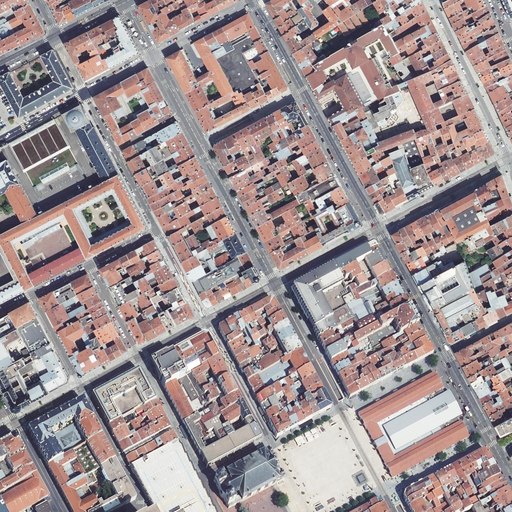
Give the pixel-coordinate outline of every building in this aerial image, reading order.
[(0,0),(0,14),(13,8),(10,1),(8,0),(0,0)] [(27,0),(11,0),(10,1),(13,8),(15,12),(25,7),(30,4),(29,2),(27,0)] [(65,23),(67,22),(58,4),(65,0),(51,0),(47,2),(59,26),(65,23)] [(69,21),(76,17),(68,3),(66,0),(65,0),(58,4),(67,22),(69,21)] [(94,8),(90,0),(74,0),(68,3),(76,17),(78,16),(94,8)] [(90,0),(94,8),(109,0),(90,0)] [(151,0),(150,0),(139,6),(140,8),(142,12),(144,16),(147,22),(149,26),(161,19),(158,12),(156,8),(151,0)] [(151,0),(156,8),(162,5),(164,9),(169,6),(165,0),(151,0)] [(180,0),(172,4),(175,10),(181,7),(183,11),(188,8),(184,0),(180,0)] [(184,0),(188,8),(196,23),(201,20),(217,11),(220,10),(225,8),(238,1),(237,0),(215,0),(206,5),(203,0),(184,0)] [(297,10),(290,0),(274,0),(271,2),(281,16),(285,22),(291,18),(294,16),(298,14),(297,11),(297,10)] [(337,22),(340,20),(331,9),(329,7),(327,8),(324,11),(323,11),(331,21),(330,23),(320,28),(318,25),(319,23),(319,22),(314,15),(318,13),(308,0),(290,0),(297,10),(300,9),(306,19),(311,27),(312,28),(315,32),(318,38),(338,26),(339,25),(337,22)] [(324,0),(329,7),(331,9),(336,6),(341,2),(344,0),(343,0),(324,0)] [(340,12),(336,6),(331,9),(340,20),(342,23),(355,15),(344,0),(341,2),(346,8),(340,12)] [(343,0),(344,0),(355,15),(361,10),(356,3),(352,6),(348,1),(348,0),(343,0)] [(360,0),(356,3),(361,10),(368,6),(364,0),(360,0)] [(377,0),(373,3),(380,13),(385,10),(391,6),(389,3),(393,0),(377,0)] [(393,0),(389,3),(391,6),(385,10),(388,15),(388,17),(376,24),(378,27),(383,24),(384,26),(389,22),(392,21),(389,16),(403,6),(404,7),(416,0),(393,0)] [(421,0),(416,0),(404,7),(403,6),(389,16),(392,21),(395,19),(422,2),(421,0)] [(449,0),(443,3),(444,6),(445,9),(461,1),(462,0),(449,0)] [(462,0),(461,1),(466,10),(465,10),(467,13),(470,11),(471,14),(487,6),(485,1),(484,0),(462,0)] [(511,0),(502,0),(510,16),(510,17),(511,18),(511,0)] [(466,10),(461,1),(445,9),(447,14),(450,18),(462,12),(465,10),(466,10)] [(272,14),(275,20),(281,16),(271,2),(266,4),(267,6),(272,14)] [(319,2),(318,3),(324,11),(327,8),(323,4),(322,5),(319,2)] [(423,3),(422,2),(395,19),(397,22),(400,20),(403,25),(427,10),(425,6),(423,3)] [(33,10),(30,4),(25,7),(15,12),(18,17),(33,10)] [(177,23),(181,31),(185,29),(189,27),(194,24),(196,23),(188,8),(183,11),(184,13),(170,20),(167,14),(175,10),(172,4),(169,6),(164,9),(158,12),(161,19),(166,29),(177,23)] [(344,37),(377,16),(375,13),(368,18),(364,12),(371,7),(370,5),(368,6),(361,10),(355,15),(342,23),(339,25),(338,26),(344,37)] [(464,17),(452,23),(455,29),(456,31),(473,22),(478,19),(490,13),(489,11),(487,7),(487,6),(471,14),(470,11),(467,13),(465,10),(462,12),(464,17)] [(294,16),(299,24),(306,19),(300,9),(297,10),(297,11),(298,14),(294,16)] [(43,29),(38,21),(35,14),(33,10),(18,17),(9,22),(21,46),(42,35),(45,33),(43,29)] [(389,22),(397,34),(418,21),(420,25),(420,26),(422,25),(423,27),(397,41),(395,42),(397,46),(396,47),(400,52),(405,49),(438,32),(436,28),(431,19),(428,14),(427,11),(427,10),(403,25),(400,27),(397,22),(395,19),(392,21),(389,22)] [(462,12),(450,18),(451,21),(452,22),(452,23),(464,17),(462,12)] [(490,13),(478,19),(479,21),(476,22),(478,25),(492,17),(491,16),(490,13)] [(243,17),(241,18),(248,30),(255,26),(248,14),(243,17)] [(120,15),(114,19),(119,29),(116,31),(119,36),(116,38),(109,42),(107,43),(101,46),(96,48),(97,49),(102,60),(103,60),(106,59),(111,68),(121,63),(140,53),(133,40),(126,27),(120,15)] [(296,26),(291,18),(285,22),(281,16),(275,20),(277,24),(280,28),(282,32),(284,36),(291,31),(290,30),(296,26)] [(299,24),(294,16),(291,18),(296,26),(299,24)] [(475,26),(459,36),(460,38),(461,40),(493,21),(493,20),(492,17),(478,25),(475,26)] [(232,22),(232,23),(239,36),(248,31),(248,30),(241,18),(235,21),(232,22)] [(320,28),(330,23),(326,18),(319,22),(319,23),(318,25),(320,28)] [(104,24),(101,25),(109,42),(116,38),(114,35),(115,35),(115,34),(114,32),(116,31),(119,29),(114,19),(107,22),(104,24)] [(155,36),(158,43),(170,37),(166,29),(161,19),(149,26),(153,33),(155,36)] [(306,19),(299,24),(296,26),(290,30),(291,31),(284,36),(285,38),(286,39),(286,41),(294,36),(295,38),(298,36),(299,34),(311,27),(306,19)] [(493,21),(461,40),(462,42),(463,44),(488,29),(489,31),(496,27),(495,26),(493,21)] [(0,46),(4,54),(20,46),(21,46),(9,22),(8,23),(0,26),(0,46)] [(473,22),(456,31),(457,33),(459,36),(475,26),(473,22)] [(166,29),(170,37),(174,35),(175,34),(180,32),(181,31),(177,23),(166,29)] [(224,27),(223,28),(229,40),(230,41),(239,36),(232,23),(224,27)] [(317,70),(306,77),(310,83),(311,85),(313,90),(318,100),(334,91),(344,108),(327,117),(329,120),(335,130),(339,138),(340,140),(364,126),(357,113),(356,111),(368,103),(377,97),(378,99),(380,98),(384,96),(399,90),(397,85),(401,83),(401,84),(404,83),(396,69),(392,71),(389,66),(385,61),(389,59),(398,53),(400,52),(396,47),(397,46),(395,42),(392,38),(384,26),(383,24),(378,27),(348,44),(348,45),(325,57),(313,64),(313,65),(317,70)] [(92,30),(88,32),(96,48),(101,46),(100,44),(104,42),(102,39),(104,38),(107,43),(109,42),(101,25),(98,27),(94,29),(92,30)] [(261,37),(255,26),(248,30),(248,31),(255,43),(262,39),(261,37)] [(294,36),(286,41),(288,44),(293,52),(294,54),(318,39),(318,38),(315,32),(301,41),(300,40),(303,38),(301,35),(312,28),(311,27),(299,34),(298,36),(295,38),(294,36)] [(499,33),(498,32),(496,27),(489,31),(488,29),(463,44),(464,47),(466,49),(467,51),(499,33)] [(213,33),(220,45),(229,40),(223,28),(215,32),(213,33)] [(248,51),(257,46),(255,43),(248,31),(239,36),(248,51)] [(88,32),(65,44),(76,64),(80,61),(80,60),(77,54),(89,48),(91,52),(97,49),(96,48),(88,32)] [(439,35),(438,32),(405,49),(407,54),(400,57),(398,53),(389,59),(392,64),(389,66),(392,71),(396,69),(393,65),(404,59),(409,56),(415,53),(441,39),(441,38),(439,35)] [(205,37),(204,38),(213,53),(221,48),(220,45),(213,33),(205,37)] [(485,55),(490,52),(504,45),(499,35),(499,33),(467,51),(469,56),(472,61),(485,55)] [(197,79),(189,65),(188,62),(183,54),(185,53),(183,49),(167,58),(167,59),(173,71),(176,76),(185,94),(210,81),(211,83),(214,81),(222,95),(218,97),(219,99),(233,92),(234,93),(238,91),(240,89),(239,88),(248,83),(257,78),(244,53),(239,57),(234,48),(224,54),(216,59),(213,53),(204,38),(199,41),(191,45),(197,57),(198,57),(199,58),(202,57),(210,72),(197,79)] [(262,40),(262,39),(255,43),(257,46),(262,55),(268,51),(265,45),(262,40)] [(318,39),(294,54),(295,56),(297,60),(298,62),(299,64),(308,58),(311,62),(313,64),(325,57),(323,54),(317,58),(310,47),(312,45),(317,53),(321,51),(320,50),(324,48),(318,39)] [(442,41),(441,39),(415,53),(419,60),(445,46),(443,43),(442,41)] [(229,40),(220,45),(221,48),(224,54),(234,48),(230,41),(229,40)] [(504,45),(490,52),(490,53),(492,53),(494,56),(506,49),(505,48),(504,45)] [(248,51),(244,53),(257,78),(259,83),(268,100),(287,90),(287,88),(288,86),(276,66),(275,64),(274,61),(272,57),(268,51),(262,55),(257,46),(248,51)] [(445,48),(445,46),(419,60),(415,53),(409,56),(420,76),(426,73),(423,67),(448,53),(447,50),(445,48)] [(221,48),(213,53),(216,59),(224,54),(221,48)] [(102,60),(97,49),(91,52),(91,54),(93,58),(81,64),(80,61),(76,64),(85,82),(99,74),(111,68),(106,59),(103,60),(104,62),(101,63),(100,61),(102,60)] [(506,49),(494,56),(487,59),(474,66),(476,68),(477,70),(478,71),(491,66),(490,63),(491,62),(490,60),(494,59),(496,62),(497,62),(498,63),(510,58),(508,54),(506,49)] [(72,85),(53,50),(42,56),(44,60),(56,82),(24,98),(22,94),(12,76),(10,72),(0,76),(0,85),(17,117),(18,119),(20,119),(74,89),(72,85)] [(450,56),(448,53),(423,67),(426,73),(435,68),(451,59),(450,56)] [(487,59),(485,55),(472,61),(474,64),(474,66),(487,59)] [(308,58),(299,64),(299,65),(301,68),(302,69),(311,62),(308,58)] [(491,66),(478,71),(479,73),(479,74),(481,77),(511,63),(511,62),(511,60),(510,58),(498,63),(491,66)] [(412,75),(404,59),(393,65),(396,69),(404,83),(413,79),(411,76),(412,75)] [(453,62),(451,59),(435,68),(436,69),(431,71),(432,75),(454,64),(453,62)] [(311,62),(302,69),(302,70),(304,72),(313,65),(313,64),(311,62)] [(511,63),(481,77),(482,80),(484,82),(511,69),(511,63)] [(455,66),(454,64),(432,75),(435,80),(456,69),(456,68),(455,66)] [(313,65),(304,72),(304,73),(305,74),(306,77),(317,70),(313,65)] [(138,74),(137,75),(143,87),(145,91),(150,88),(149,85),(155,81),(148,69),(147,69),(138,74)] [(457,71),(456,69),(435,80),(440,89),(461,79),(460,77),(458,73),(457,71)] [(511,69),(484,82),(485,85),(486,87),(511,75),(511,69)] [(397,85),(399,90),(400,89),(400,88),(408,84),(413,95),(418,106),(420,109),(444,99),(440,89),(435,80),(432,75),(431,71),(426,73),(420,76),(413,79),(404,83),(401,84),(401,83),(397,85)] [(137,75),(131,78),(139,92),(140,93),(145,91),(143,87),(137,75)] [(511,75),(486,87),(487,89),(489,92),(501,86),(500,83),(506,80),(507,83),(511,80),(511,75)] [(131,78),(120,83),(125,92),(127,92),(125,94),(128,98),(139,92),(131,78)] [(257,78),(248,83),(251,88),(257,85),(259,83),(257,78)] [(467,93),(467,91),(464,86),(462,81),(461,79),(440,89),(444,99),(420,109),(421,113),(429,110),(467,93)] [(511,80),(507,83),(501,86),(489,92),(491,97),(494,102),(495,104),(511,94),(511,80)] [(164,99),(155,81),(149,85),(150,88),(145,91),(140,93),(148,110),(137,116),(139,119),(131,124),(134,130),(135,131),(144,126),(146,130),(152,127),(160,123),(158,119),(165,116),(162,110),(158,104),(165,100),(164,99)] [(210,81),(185,94),(191,105),(194,110),(195,112),(219,99),(218,97),(217,97),(209,101),(202,88),(210,83),(211,83),(210,81)] [(119,93),(120,95),(125,92),(120,83),(118,85),(115,86),(119,93)] [(239,88),(240,89),(242,93),(243,95),(245,94),(244,92),(251,88),(248,83),(239,88)] [(268,100),(259,83),(257,85),(259,90),(253,93),(260,105),(263,103),(267,101),(268,100)] [(126,115),(116,98),(115,95),(119,93),(115,86),(96,96),(94,97),(104,117),(111,114),(115,121),(118,119),(121,118),(126,115)] [(399,90),(384,96),(386,101),(378,104),(380,109),(373,112),(379,125),(387,122),(385,117),(392,114),(391,110),(398,107),(396,103),(403,100),(400,92),(401,91),(400,89),(399,90)] [(225,123),(247,111),(249,110),(251,109),(243,95),(242,93),(240,95),(238,91),(234,93),(233,92),(219,99),(195,112),(200,120),(201,124),(206,132),(205,132),(206,134),(208,133),(208,132),(225,123)] [(245,95),(245,94),(243,95),(251,109),(258,106),(260,105),(253,93),(252,91),(245,95)] [(467,93),(429,110),(435,125),(438,123),(441,122),(474,108),(471,101),(467,93)] [(511,94),(495,104),(497,108),(498,112),(511,103),(511,94)] [(166,102),(165,100),(158,104),(162,110),(169,106),(168,105),(166,102)] [(295,102),(280,109),(294,133),(298,140),(305,136),(301,129),(308,125),(308,124),(308,123),(300,109),(295,102)] [(364,126),(340,140),(343,144),(344,148),(346,150),(350,158),(352,161),(353,163),(368,154),(367,152),(374,147),(374,146),(379,142),(375,133),(365,113),(371,108),(368,103),(356,111),(357,113),(364,126)] [(511,103),(498,112),(499,114),(500,116),(511,109),(511,103)] [(72,132),(75,130),(90,122),(88,119),(89,118),(84,108),(83,109),(81,107),(80,105),(76,107),(75,107),(74,108),(69,111),(69,110),(67,111),(67,112),(61,115),(69,129),(70,128),(72,132)] [(169,106),(162,110),(165,116),(172,112),(171,111),(169,108),(169,106)] [(475,110),(474,108),(441,122),(443,126),(440,127),(438,123),(435,125),(437,131),(441,129),(448,146),(454,143),(459,141),(466,138),(466,139),(476,135),(475,134),(484,129),(478,117),(475,110)] [(298,140),(294,133),(280,109),(275,112),(273,113),(290,145),(298,140)] [(511,109),(500,116),(502,119),(503,122),(511,116),(511,109)] [(428,130),(430,133),(437,131),(435,125),(429,110),(421,113),(423,116),(425,121),(428,130)] [(165,116),(158,119),(160,123),(165,120),(174,116),(173,115),(172,112),(165,116)] [(282,149),(290,145),(273,113),(271,114),(270,115),(265,118),(282,149)] [(116,123),(119,121),(118,119),(115,121),(111,114),(104,117),(110,128),(113,134),(119,131),(122,136),(125,135),(128,133),(134,130),(131,124),(120,129),(116,123)] [(511,123),(511,116),(503,122),(504,124),(505,126),(505,127),(511,123)] [(250,126),(248,127),(259,147),(262,146),(259,140),(270,134),(274,142),(268,146),(272,155),(282,149),(265,118),(264,118),(253,124),(250,126)] [(54,119),(8,144),(22,171),(69,146),(54,119)] [(37,284),(53,276),(64,270),(84,260),(87,258),(87,259),(97,254),(147,228),(94,127),(93,128),(90,122),(75,130),(103,183),(37,217),(6,161),(0,164),(0,303),(25,291),(32,287),(34,286),(37,284)] [(180,128),(177,123),(176,122),(150,136),(142,140),(147,151),(182,133),(180,129),(180,128)] [(265,158),(261,161),(265,168),(268,167),(275,163),(286,157),(294,153),(291,148),(298,144),(300,146),(295,149),(297,151),(316,140),(313,134),(312,132),(313,132),(309,126),(308,125),(301,129),(305,136),(298,140),(290,145),(282,149),(272,155),(265,158)] [(142,133),(146,130),(144,126),(135,131),(137,135),(142,133)] [(241,131),(249,146),(251,144),(256,152),(253,154),(258,162),(261,161),(265,158),(259,147),(248,127),(246,128),(241,131)] [(378,145),(374,147),(376,150),(377,152),(388,148),(415,139),(416,138),(419,137),(430,133),(428,130),(422,130),(415,132),(414,129),(412,130),(406,132),(391,137),(388,138),(379,142),(378,145)] [(447,159),(446,160),(445,158),(443,159),(444,161),(442,162),(450,178),(452,177),(459,173),(460,172),(452,156),(448,146),(441,129),(437,131),(430,133),(436,152),(437,153),(439,156),(444,153),(446,151),(450,159),(447,160),(447,159)] [(465,144),(468,151),(484,143),(489,141),(488,140),(486,135),(484,129),(475,134),(476,135),(466,139),(466,138),(459,141),(461,146),(465,144)] [(137,135),(135,131),(134,130),(128,133),(131,139),(134,137),(137,135)] [(123,143),(125,142),(124,139),(126,138),(125,135),(122,136),(119,131),(113,134),(115,137),(118,144),(119,145),(123,143)] [(236,133),(234,134),(242,149),(245,148),(249,146),(241,131),(239,132),(236,133)] [(183,135),(182,133),(147,151),(145,152),(147,156),(152,165),(151,166),(150,166),(157,178),(159,177),(164,174),(176,167),(179,166),(195,156),(190,147),(183,135)] [(416,138),(415,139),(419,152),(422,158),(424,157),(420,147),(427,145),(431,155),(437,153),(436,152),(430,133),(419,137),(420,140),(417,141),(416,138)] [(225,139),(223,140),(230,153),(236,150),(240,157),(234,160),(234,161),(237,165),(238,167),(242,164),(248,161),(242,149),(234,134),(225,139)] [(398,177),(408,200),(413,197),(426,191),(435,185),(428,172),(427,170),(422,158),(419,152),(415,139),(388,148),(391,155),(398,177)] [(137,143),(133,145),(138,156),(145,152),(147,151),(142,140),(137,143)] [(218,156),(224,167),(234,161),(234,160),(230,153),(223,140),(215,144),(214,148),(218,156)] [(297,151),(294,152),(297,157),(304,153),(305,155),(320,146),(319,145),(318,142),(316,140),(297,151)] [(459,141),(454,143),(467,169),(468,168),(475,164),(469,153),(468,151),(465,144),(461,146),(459,141)] [(485,145),(490,156),(494,154),(492,147),(489,141),(484,143),(485,145)] [(467,169),(454,143),(448,146),(452,156),(460,172),(464,170),(467,169)] [(127,148),(122,151),(125,156),(128,162),(138,156),(133,145),(127,148)] [(485,145),(480,147),(485,159),(488,157),(490,156),(485,145)] [(313,170),(328,161),(326,158),(323,153),(321,149),(320,146),(305,155),(292,161),(295,166),(294,167),(295,170),(297,169),(301,177),(307,173),(313,170)] [(480,147),(475,150),(480,161),(483,160),(485,159),(480,147)] [(245,148),(242,149),(248,161),(251,166),(258,162),(253,154),(252,152),(248,153),(245,148)] [(368,154),(353,163),(355,167),(357,170),(359,174),(360,175),(382,160),(391,155),(388,148),(377,152),(376,150),(368,154)] [(475,150),(469,153),(475,164),(478,163),(480,161),(475,150)] [(138,156),(128,162),(128,163),(130,165),(135,175),(150,166),(151,166),(150,164),(145,167),(142,159),(147,156),(145,152),(138,156)] [(437,166),(445,180),(450,178),(442,162),(439,156),(437,153),(431,155),(437,166)] [(391,155),(382,160),(389,175),(386,177),(390,182),(398,177),(391,155)] [(196,159),(195,156),(179,166),(184,175),(175,180),(171,174),(177,171),(177,169),(176,167),(164,174),(170,186),(181,180),(202,169),(196,159)] [(286,157),(275,163),(279,169),(285,165),(287,164),(285,159),(287,158),(286,157)] [(382,160),(360,175),(363,182),(366,187),(366,188),(386,177),(389,175),(382,160)] [(224,167),(226,170),(227,173),(228,174),(235,171),(233,167),(237,165),(234,161),(224,167)] [(240,172),(230,178),(231,179),(233,184),(234,185),(263,169),(265,168),(261,161),(258,162),(251,166),(245,170),(240,172)] [(248,161),(242,164),(245,170),(251,166),(248,161)] [(329,163),(328,161),(313,170),(320,182),(335,174),(331,167),(329,163)] [(66,162),(40,177),(42,182),(43,182),(69,168),(66,162)] [(78,163),(75,164),(78,169),(81,175),(84,174),(78,163)] [(269,172),(270,174),(279,169),(275,163),(268,167),(270,170),(269,171),(269,172)] [(75,164),(69,168),(72,172),(75,171),(78,169),(75,164)] [(294,180),(285,165),(279,169),(281,174),(287,184),(294,180)] [(150,166),(135,175),(136,177),(137,179),(141,187),(153,180),(157,178),(150,166)] [(428,172),(435,185),(437,185),(440,183),(445,180),(437,166),(427,170),(428,172)] [(235,171),(228,174),(229,177),(230,178),(240,172),(239,168),(235,171)] [(203,171),(202,169),(181,180),(184,186),(205,175),(204,174),(203,171)] [(263,169),(234,185),(236,188),(237,190),(238,191),(255,182),(260,179),(267,175),(263,169)] [(281,174),(279,169),(270,174),(267,175),(260,179),(260,181),(263,179),(265,181),(258,185),(258,184),(256,183),(255,182),(238,191),(239,193),(240,195),(240,196),(263,184),(277,176),(281,174)] [(287,184),(280,188),(285,196),(287,200),(288,199),(296,196),(310,188),(305,178),(309,176),(307,173),(301,177),(294,180),(287,184)] [(156,185),(153,180),(141,187),(146,197),(147,199),(170,186),(164,174),(159,177),(164,186),(161,188),(158,184),(156,185)] [(263,184),(240,196),(241,197),(243,201),(243,202),(255,196),(259,193),(262,191),(265,196),(280,188),(287,184),(281,174),(277,176),(280,182),(263,191),(262,189),(257,191),(256,190),(264,186),(263,184)] [(338,179),(335,174),(320,182),(310,188),(296,196),(300,204),(307,200),(310,198),(312,202),(341,186),(341,185),(338,179)] [(205,175),(184,186),(186,190),(191,187),(192,190),(208,181),(206,176),(205,175)] [(503,180),(502,175),(486,184),(495,201),(498,200),(498,199),(500,197),(498,192),(498,189),(505,185),(503,180)] [(390,182),(386,177),(366,188),(368,191),(369,194),(385,185),(390,182)] [(398,177),(390,182),(401,204),(405,202),(408,200),(398,177)] [(170,186),(147,199),(148,200),(150,203),(151,205),(171,194),(169,191),(174,188),(175,191),(180,189),(184,186),(181,180),(170,186)] [(209,183),(208,181),(192,190),(194,193),(186,198),(184,195),(183,195),(175,200),(176,202),(174,204),(176,207),(186,201),(212,187),(209,183)] [(42,182),(36,185),(39,190),(41,189),(45,187),(43,182),(42,182)] [(388,190),(396,207),(397,206),(401,204),(390,182),(385,185),(388,190)] [(476,189),(474,190),(483,208),(495,201),(486,184),(476,189)] [(36,185),(34,187),(39,198),(42,196),(39,190),(36,185)] [(385,185),(369,194),(371,197),(372,199),(382,194),(388,190),(385,185)] [(508,193),(505,185),(498,189),(498,192),(500,197),(498,199),(498,200),(495,201),(501,213),(504,212),(511,206),(511,205),(511,204),(508,193)] [(341,186),(312,202),(315,207),(318,205),(320,208),(322,210),(347,197),(343,190),(342,187),(341,186)] [(212,187),(186,201),(188,204),(189,203),(190,204),(195,201),(196,199),(197,199),(201,206),(217,197),(216,195),(212,187)] [(251,216),(268,206),(285,196),(280,188),(265,196),(246,207),(247,209),(250,214),(251,216)] [(171,194),(151,205),(151,206),(153,209),(154,211),(170,202),(175,200),(183,195),(180,189),(175,191),(171,194)] [(384,199),(380,201),(386,212),(391,209),(396,207),(388,190),(382,194),(384,199)] [(451,203),(441,208),(457,242),(456,242),(460,249),(463,239),(467,237),(468,240),(471,249),(484,242),(488,248),(486,249),(487,250),(495,245),(492,237),(511,225),(511,214),(491,226),(483,208),(474,190),(451,203)] [(255,196),(243,202),(245,206),(246,207),(265,196),(262,191),(259,193),(261,196),(259,197),(257,196),(256,197),(255,196)] [(382,194),(372,199),(375,204),(380,201),(384,199),(382,194)] [(268,206),(251,216),(252,218),(254,222),(255,223),(257,227),(294,207),(300,204),(296,196),(288,199),(290,203),(270,213),(267,214),(265,210),(269,208),(268,206)] [(218,198),(217,197),(201,206),(191,211),(177,219),(182,228),(184,227),(187,226),(190,224),(187,218),(202,210),(206,216),(222,207),(220,202),(218,198)] [(348,198),(347,197),(322,210),(320,208),(317,210),(318,212),(313,215),(315,218),(317,223),(319,227),(315,229),(324,246),(326,245),(338,239),(350,232),(338,209),(350,203),(348,198)] [(310,198),(307,200),(311,208),(299,215),(294,207),(257,227),(258,229),(262,237),(264,241),(265,241),(285,230),(290,227),(302,221),(306,219),(313,215),(318,212),(317,210),(315,207),(312,202),(310,198)] [(177,219),(191,211),(188,204),(186,201),(176,207),(157,217),(160,222),(162,225),(162,227),(177,219)] [(380,201),(375,204),(380,214),(381,214),(382,214),(386,212),(380,201)] [(501,213),(495,201),(483,208),(491,226),(511,214),(511,206),(504,212),(501,213)] [(170,202),(154,211),(154,212),(155,213),(157,217),(176,207),(174,204),(172,205),(170,202)] [(350,203),(338,209),(350,232),(352,230),(360,226),(361,223),(350,204),(350,203)] [(187,226),(184,227),(189,237),(195,234),(206,228),(227,216),(223,208),(222,207),(206,216),(190,224),(193,230),(190,232),(187,226)] [(437,210),(434,211),(450,242),(451,243),(452,245),(456,242),(457,242),(441,208),(437,210)] [(431,213),(427,215),(444,245),(446,248),(448,247),(446,244),(450,242),(434,211),(431,213)] [(422,218),(416,221),(434,254),(435,255),(437,253),(435,250),(439,248),(444,245),(427,215),(422,218)] [(232,226),(227,216),(206,228),(213,241),(209,243),(208,241),(201,244),(204,250),(207,249),(236,233),(232,226)] [(177,219),(162,227),(163,228),(167,236),(168,236),(182,228),(177,219)] [(319,227),(317,223),(309,228),(310,230),(307,231),(302,221),(290,227),(295,236),(292,238),(291,236),(285,239),(286,240),(285,240),(285,242),(284,243),(280,236),(287,233),(285,230),(265,241),(265,242),(266,243),(268,248),(271,253),(300,237),(315,229),(319,227)] [(415,222),(410,224),(420,243),(429,258),(431,256),(429,253),(431,252),(433,255),(434,254),(416,221),(415,222)] [(408,226),(404,228),(414,246),(420,243),(410,224),(408,226)] [(511,225),(492,237),(495,245),(500,242),(497,237),(505,233),(508,238),(511,235),(511,225)] [(182,228),(168,236),(168,238),(172,244),(173,246),(189,237),(184,227),(182,228)] [(401,229),(398,231),(404,240),(412,255),(415,260),(421,257),(414,246),(404,228),(401,229)] [(317,250),(324,246),(315,229),(300,237),(309,254),(311,253),(317,250)] [(398,231),(392,234),(392,236),(393,237),(396,243),(397,244),(404,240),(398,231)] [(237,235),(236,233),(207,249),(217,268),(246,252),(245,250),(241,242),(237,235)] [(201,244),(195,234),(189,237),(173,246),(173,247),(177,254),(181,262),(204,250),(201,244)] [(511,240),(511,235),(508,238),(505,239),(503,240),(500,242),(495,245),(487,250),(487,251),(489,254),(503,246),(501,244),(504,242),(505,243),(506,243),(507,243),(511,240)] [(300,237),(271,253),(272,255),(278,267),(279,268),(280,269),(281,269),(282,268),(283,268),(301,259),(305,256),(309,254),(300,237)] [(140,247),(136,249),(142,259),(159,249),(159,248),(155,241),(154,240),(140,247)] [(404,240),(397,244),(401,252),(401,253),(407,250),(410,256),(412,255),(404,240)] [(437,253),(435,255),(436,257),(447,251),(453,261),(444,266),(441,260),(438,261),(444,273),(465,261),(460,249),(456,242),(452,245),(450,246),(448,247),(446,248),(444,245),(439,248),(441,251),(437,253)] [(511,242),(490,256),(492,259),(493,261),(499,257),(511,249),(511,242)] [(415,260),(407,264),(411,271),(431,261),(436,258),(436,257),(435,255),(434,254),(433,255),(431,256),(429,258),(420,243),(414,246),(421,257),(415,260)] [(371,245),(363,249),(367,256),(371,254),(370,252),(376,249),(375,246),(373,246),(371,245)] [(108,264),(99,268),(103,275),(110,288),(131,276),(127,270),(126,267),(136,262),(142,259),(136,249),(123,256),(121,257),(116,259),(108,264)] [(142,259),(136,262),(137,264),(127,270),(131,276),(135,274),(143,270),(146,268),(142,260),(147,258),(151,264),(148,266),(148,267),(164,258),(163,256),(160,251),(159,249),(142,259)] [(204,250),(181,262),(185,268),(188,274),(192,281),(217,268),(207,249),(204,250)] [(338,263),(332,267),(343,288),(349,285),(370,273),(364,261),(369,259),(367,256),(363,249),(360,251),(355,254),(341,261),(338,263)] [(376,249),(370,252),(371,254),(367,256),(369,259),(378,253),(377,250),(376,249)] [(511,249),(499,257),(493,261),(492,259),(486,264),(491,271),(511,257),(511,249)] [(407,250),(401,253),(402,254),(405,259),(410,256),(407,250)] [(240,273),(254,266),(251,260),(246,252),(217,268),(192,281),(193,283),(197,292),(199,295),(206,291),(212,288),(217,285),(224,282),(232,277),(236,275),(240,273)] [(381,259),(378,253),(369,259),(364,261),(370,273),(385,265),(381,259)] [(410,256),(405,259),(406,262),(407,264),(415,260),(412,255),(410,256)] [(511,257),(491,271),(481,278),(483,284),(496,276),(500,274),(503,272),(511,266),(511,257)] [(143,270),(135,274),(138,280),(167,265),(167,263),(165,259),(164,258),(148,267),(151,272),(146,275),(143,270)] [(431,261),(411,271),(412,273),(413,275),(433,264),(431,261)] [(417,283),(419,286),(444,273),(438,261),(433,264),(413,275),(417,283)] [(444,273),(419,286),(420,287),(432,309),(474,287),(476,293),(485,289),(483,284),(481,278),(491,271),(486,264),(472,271),(469,273),(465,261),(444,273)] [(138,280),(134,282),(140,295),(148,291),(174,277),(171,271),(168,266),(167,265),(138,280)] [(386,267),(385,265),(370,273),(349,285),(351,288),(354,286),(357,291),(367,285),(367,287),(390,275),(386,267)] [(254,266),(240,273),(243,280),(250,276),(254,284),(259,281),(260,280),(260,279),(260,278),(260,277),(255,268),(254,266)] [(511,266),(503,272),(503,273),(505,272),(507,274),(508,275),(511,272),(511,266)] [(297,285),(291,288),(291,291),(292,293),(297,302),(309,325),(311,329),(312,331),(348,312),(346,308),(355,305),(347,290),(351,288),(349,285),(343,288),(332,267),(330,268),(302,283),(297,285)] [(511,277),(509,279),(505,275),(503,273),(503,272),(500,274),(501,276),(502,275),(503,279),(506,286),(497,289),(493,280),(496,278),(497,278),(496,276),(483,284),(485,289),(486,292),(494,288),(498,297),(511,290),(511,281),(511,280),(511,277)] [(240,273),(236,275),(243,290),(246,288),(247,287),(243,280),(240,273)] [(87,274),(71,283),(78,295),(93,286),(93,284),(91,282),(87,274)] [(236,275),(232,277),(239,292),(241,291),(243,290),(236,275)] [(392,280),(390,275),(367,287),(367,285),(357,291),(354,286),(351,288),(347,290),(355,305),(362,302),(373,296),(380,293),(395,285),(392,280)] [(131,276),(110,288),(111,291),(112,292),(112,291),(113,293),(116,299),(118,302),(117,302),(119,306),(140,295),(134,282),(131,276)] [(250,276),(243,280),(247,287),(254,284),(250,276)] [(175,279),(174,277),(148,291),(151,298),(159,294),(161,296),(163,295),(179,286),(178,285),(175,279)] [(232,277),(224,282),(232,296),(239,292),(232,277)] [(224,282),(217,285),(225,299),(229,298),(232,296),(224,282)] [(71,283),(55,291),(61,304),(68,300),(65,296),(69,294),(71,298),(76,296),(78,295),(71,283)] [(217,285),(212,288),(220,302),(223,301),(225,299),(217,285)] [(396,287),(395,285),(380,293),(381,297),(376,300),(373,296),(362,302),(355,305),(346,308),(348,312),(352,320),(359,335),(383,322),(379,313),(403,300),(396,287)] [(78,295),(76,296),(78,301),(81,300),(82,302),(97,293),(93,286),(78,295)] [(180,288),(179,286),(163,295),(167,303),(170,301),(171,304),(173,303),(174,306),(183,322),(186,320),(189,319),(182,305),(188,302),(186,299),(184,295),(180,288)] [(474,287),(432,309),(435,316),(441,326),(482,304),(476,293),(474,287)] [(212,288),(206,291),(209,297),(214,305),(214,306),(215,305),(220,302),(212,288)] [(511,290),(498,297),(494,288),(486,292),(489,300),(492,307),(495,306),(500,317),(505,315),(506,314),(511,311),(511,290)] [(489,323),(493,321),(485,302),(489,300),(486,292),(485,289),(476,293),(482,304),(486,314),(483,315),(487,324),(489,323)] [(54,290),(39,299),(43,305),(46,312),(61,304),(55,291),(54,290)] [(140,295),(119,306),(121,309),(128,322),(135,318),(139,316),(138,316),(131,303),(132,302),(133,303),(134,303),(138,301),(143,311),(155,305),(151,298),(148,291),(140,295)] [(206,291),(199,295),(202,301),(209,297),(206,291)] [(97,293),(82,302),(83,304),(86,302),(89,308),(102,301),(97,293)] [(159,294),(151,298),(155,305),(168,330),(169,329),(175,326),(177,325),(168,309),(174,306),(173,303),(171,304),(170,301),(167,303),(163,295),(161,296),(159,294)] [(61,304),(46,312),(49,317),(50,319),(66,310),(65,308),(74,303),(75,304),(78,301),(76,296),(71,298),(68,300),(61,304)] [(209,297),(202,301),(206,307),(207,308),(209,308),(214,305),(209,297)] [(262,304),(249,311),(253,317),(275,305),(272,301),(270,300),(262,304)] [(405,304),(403,300),(379,313),(383,322),(408,309),(407,307),(405,304)] [(498,318),(500,317),(495,306),(492,307),(489,300),(485,302),(493,321),(498,318)] [(77,315),(79,320),(85,317),(84,315),(90,311),(91,314),(104,306),(102,301),(89,308),(86,310),(77,315)] [(0,339),(18,329),(17,327),(37,316),(30,304),(29,302),(10,313),(15,324),(0,332),(0,339)] [(195,316),(188,302),(182,305),(189,319),(192,317),(195,316)] [(482,304),(441,326),(446,336),(465,325),(467,329),(463,331),(465,336),(476,330),(471,322),(475,320),(480,328),(487,324),(483,315),(486,314),(482,304)] [(66,310),(50,319),(52,323),(54,327),(62,323),(77,315),(86,310),(83,305),(78,308),(68,313),(66,310)] [(155,305),(143,311),(144,313),(145,313),(157,336),(163,332),(168,330),(155,305)] [(278,310),(275,305),(253,317),(255,322),(278,310)] [(108,313),(104,306),(91,314),(85,317),(79,320),(83,327),(108,313)] [(183,322),(174,306),(168,309),(177,325),(178,325),(183,322)] [(351,352),(355,359),(365,354),(371,350),(391,340),(417,326),(409,311),(408,309),(383,322),(359,335),(352,338),(357,349),(351,352)] [(278,311),(278,310),(255,322),(259,328),(281,316),(278,311)] [(246,312),(243,314),(259,345),(262,344),(266,341),(259,328),(255,322),(253,317),(249,311),(246,312)] [(352,320),(348,312),(312,331),(317,338),(317,339),(329,333),(330,334),(336,331),(335,330),(352,320)] [(0,332),(15,324),(10,313),(0,318),(0,332)] [(108,313),(83,327),(87,335),(112,322),(108,313)] [(145,313),(144,313),(142,314),(138,316),(139,316),(135,318),(147,341),(149,340),(153,338),(157,336),(145,313)] [(238,317),(237,317),(252,345),(254,350),(257,349),(262,358),(268,355),(264,348),(260,350),(257,346),(259,345),(243,314),(241,315),(238,317)] [(65,328),(57,332),(65,346),(72,360),(73,362),(79,358),(87,373),(90,372),(102,365),(94,350),(102,345),(108,342),(120,336),(118,334),(118,333),(112,322),(87,335),(83,327),(79,320),(77,315),(62,323),(65,328)] [(37,316),(17,327),(18,329),(22,335),(23,338),(33,356),(35,360),(55,349),(37,316)] [(281,316),(259,328),(266,341),(262,344),(264,348),(268,355),(276,350),(268,335),(271,334),(271,332),(285,324),(284,322),(281,316)] [(234,319),(232,320),(235,327),(234,328),(240,339),(243,344),(244,343),(247,348),(252,345),(237,317),(234,319)] [(139,345),(141,345),(144,343),(147,341),(135,318),(128,322),(130,327),(139,345)] [(219,327),(218,328),(218,329),(224,340),(225,342),(231,339),(231,337),(235,335),(238,341),(240,339),(234,328),(235,327),(232,320),(230,321),(226,323),(219,327)] [(339,337),(321,346),(324,352),(325,353),(352,338),(359,335),(352,320),(335,330),(336,331),(339,337)] [(475,320),(471,322),(476,330),(478,329),(480,328),(475,320)] [(62,323),(54,327),(55,328),(57,332),(65,328),(62,323)] [(255,368),(258,375),(264,372),(275,366),(278,364),(300,351),(298,349),(295,342),(285,324),(271,332),(271,334),(268,335),(276,350),(268,355),(262,358),(263,359),(255,368)] [(465,325),(446,336),(449,341),(451,342),(453,343),(465,336),(463,331),(467,329),(465,325)] [(420,332),(417,326),(391,340),(395,347),(396,347),(397,349),(395,350),(398,354),(404,351),(424,340),(424,338),(420,332)] [(501,329),(498,331),(501,337),(504,342),(505,344),(507,348),(511,345),(511,340),(505,327),(501,329)] [(0,370),(14,363),(6,348),(9,342),(22,335),(18,329),(0,339),(0,370)] [(329,333),(317,339),(320,345),(321,346),(339,337),(336,331),(330,334),(329,333)] [(491,334),(489,335),(492,341),(491,342),(494,348),(498,346),(499,348),(501,347),(500,345),(504,342),(501,337),(497,339),(494,333),(491,334)] [(231,339),(225,342),(226,344),(227,347),(238,341),(235,335),(231,337),(231,339)] [(120,336),(108,342),(117,358),(118,357),(121,355),(127,352),(127,350),(120,336)] [(172,352),(170,353),(183,378),(191,373),(201,368),(200,366),(210,361),(205,350),(211,346),(206,337),(204,336),(203,336),(187,344),(181,347),(172,352)] [(12,356),(16,362),(25,357),(27,360),(33,356),(23,338),(17,341),(22,350),(12,356)] [(327,358),(330,363),(346,355),(351,352),(357,349),(352,338),(325,353),(325,354),(327,358)] [(238,341),(227,347),(229,349),(230,351),(243,344),(240,339),(238,341)] [(395,347),(391,340),(371,350),(376,361),(382,358),(384,362),(385,361),(392,357),(398,354),(395,350),(397,349),(396,347),(395,347)] [(412,356),(416,363),(429,355),(431,353),(431,351),(424,340),(404,351),(408,358),(412,356)] [(476,342),(457,352),(457,354),(456,355),(462,365),(463,367),(477,359),(476,357),(478,356),(478,357),(479,356),(490,350),(494,348),(491,342),(488,344),(483,346),(480,340),(476,342)] [(108,342),(102,345),(111,361),(113,359),(117,358),(108,342)] [(243,344),(230,351),(230,352),(232,356),(247,348),(244,343),(243,344)] [(102,345),(94,350),(102,365),(104,365),(107,363),(111,361),(102,345)] [(247,348),(232,356),(233,358),(235,362),(238,368),(245,364),(249,371),(255,368),(263,359),(262,358),(257,349),(254,350),(252,345),(247,348)] [(211,346),(205,350),(210,361),(217,357),(211,346)] [(498,346),(494,348),(490,350),(493,356),(496,362),(509,354),(508,352),(506,349),(504,349),(501,351),(500,349),(499,348),(498,346)] [(36,362),(34,363),(50,392),(68,383),(69,380),(70,377),(55,349),(35,360),(36,362)] [(371,350),(365,354),(368,361),(364,363),(367,370),(355,377),(357,379),(358,381),(360,380),(361,383),(363,382),(367,389),(368,388),(371,387),(378,383),(380,382),(376,375),(380,373),(376,366),(378,365),(376,361),(371,350)] [(477,359),(463,367),(466,373),(469,378),(472,385),(474,388),(498,374),(492,364),(493,363),(490,357),(493,356),(490,350),(479,356),(480,357),(477,359)] [(300,351),(278,364),(279,366),(281,365),(282,367),(288,363),(292,370),(280,377),(276,379),(279,385),(283,383),(309,368),(307,366),(301,354),(300,351)] [(404,351),(398,354),(400,359),(398,360),(403,369),(404,368),(409,366),(413,364),(416,363),(412,356),(408,358),(404,351)] [(346,355),(347,358),(349,362),(355,359),(351,352),(346,355)] [(152,363),(151,364),(164,388),(183,378),(170,353),(168,354),(152,363)] [(498,374),(502,381),(507,379),(509,379),(511,383),(511,385),(511,384),(511,353),(509,354),(496,362),(493,356),(490,357),(493,363),(492,364),(498,374)] [(368,361),(365,354),(355,359),(349,362),(345,364),(334,370),(335,373),(337,376),(337,377),(364,363),(368,361)] [(346,355),(330,363),(331,364),(333,369),(334,370),(345,364),(343,360),(347,358),(346,355)] [(20,370),(36,400),(43,397),(50,392),(34,363),(36,362),(35,360),(33,356),(27,360),(25,361),(27,366),(20,370)] [(14,363),(0,370),(0,380),(15,408),(17,408),(19,409),(34,401),(36,400),(20,370),(27,366),(25,361),(27,360),(25,357),(16,362),(14,363)] [(218,358),(217,357),(210,361),(200,366),(201,368),(191,373),(201,391),(207,388),(228,377),(224,369),(219,361),(218,358)] [(403,369),(398,360),(398,358),(393,361),(392,357),(385,361),(389,368),(389,369),(392,376),(398,372),(403,369)] [(79,358),(73,362),(74,363),(80,375),(82,376),(87,373),(79,358)] [(389,368),(385,361),(384,362),(382,358),(376,361),(378,365),(376,366),(380,373),(376,375),(380,382),(381,381),(390,377),(392,376),(389,369),(389,368)] [(364,363),(337,377),(338,379),(340,381),(341,384),(355,377),(367,370),(364,363)] [(245,364),(238,368),(240,371),(242,375),(249,371),(245,364)] [(275,366),(264,372),(270,381),(274,388),(276,387),(279,385),(276,379),(280,377),(275,366)] [(249,371),(242,375),(246,381),(246,382),(256,377),(258,375),(255,368),(249,371)] [(287,391),(313,377),(311,373),(309,369),(309,368),(283,383),(287,391)] [(136,372),(120,380),(110,386),(95,394),(92,395),(106,422),(108,426),(124,418),(135,413),(155,402),(139,370),(136,372)] [(183,378),(164,388),(183,425),(193,419),(190,414),(196,411),(195,409),(203,404),(204,407),(205,406),(208,405),(201,391),(191,373),(183,378)] [(434,374),(358,415),(366,430),(366,429),(374,443),(373,444),(376,449),(377,449),(384,463),(392,478),(432,456),(468,437),(460,422),(459,423),(457,418),(460,416),(455,408),(452,409),(449,403),(452,401),(447,392),(447,393),(444,394),(441,390),(442,389),(438,382),(434,374)] [(498,374),(474,388),(475,390),(480,399),(481,401),(483,404),(499,395),(499,393),(506,388),(505,386),(502,381),(498,374)] [(207,388),(201,391),(208,405),(218,399),(220,403),(236,394),(237,393),(235,390),(233,387),(230,381),(228,378),(228,377),(207,388)] [(256,377),(246,382),(247,384),(250,389),(251,391),(255,399),(269,391),(274,388),(270,381),(261,386),(256,377)] [(313,377),(287,391),(291,400),(293,399),(300,396),(304,393),(319,386),(318,385),(316,382),(313,377)] [(357,379),(355,377),(341,384),(342,386),(345,392),(354,387),(358,385),(357,382),(356,383),(354,380),(357,379)] [(358,385),(354,387),(358,394),(362,391),(367,389),(363,382),(361,383),(360,380),(358,381),(357,382),(358,385)] [(293,399),(291,400),(287,391),(283,383),(279,385),(276,387),(285,404),(286,407),(293,403),(295,407),(292,408),(288,410),(296,427),(298,426),(304,423),(311,419),(303,404),(304,403),(302,400),(295,403),(293,399)] [(300,396),(293,399),(295,403),(302,400),(307,397),(309,401),(310,400),(323,394),(320,390),(319,386),(304,393),(305,396),(302,398),(302,397),(301,397),(300,396)] [(503,401),(486,410),(488,414),(489,415),(507,405),(507,404),(511,401),(511,395),(511,396),(510,394),(509,395),(508,392),(511,389),(510,386),(506,388),(499,393),(499,395),(503,401)] [(273,400),(259,407),(262,411),(264,415),(277,409),(274,404),(280,401),(282,406),(285,404),(276,387),(274,388),(269,391),(273,400)] [(345,392),(349,398),(353,396),(358,394),(354,387),(345,392)] [(269,391),(255,399),(256,401),(257,403),(259,407),(273,400),(269,391)] [(237,393),(236,394),(220,403),(218,399),(208,405),(204,407),(206,411),(208,410),(213,421),(216,420),(220,417),(219,415),(241,402),(241,401),(238,396),(237,393)] [(323,394),(310,400),(318,415),(324,412),(326,411),(327,410),(330,408),(325,399),(323,394)] [(499,395),(483,404),(484,407),(485,409),(486,410),(503,401),(499,395)] [(307,397),(302,400),(304,403),(303,404),(311,419),(314,417),(318,415),(310,400),(309,401),(307,397)] [(56,414),(49,418),(36,425),(32,427),(30,428),(27,430),(38,451),(41,456),(43,460),(48,469),(53,477),(60,491),(82,478),(85,476),(71,452),(101,435),(93,420),(82,400),(78,402),(70,406),(56,414)] [(510,411),(511,409),(511,401),(507,404),(507,405),(489,415),(489,417),(491,419),(491,420),(510,411)] [(157,404),(155,402),(135,413),(136,416),(137,415),(139,419),(159,408),(158,407),(157,404)] [(220,417),(216,420),(221,429),(227,425),(239,418),(242,423),(250,418),(249,415),(247,412),(244,406),(242,403),(241,402),(219,415),(220,417)] [(282,406),(278,408),(281,415),(289,430),(291,429),(295,427),(296,427),(288,410),(286,407),(285,404),(282,406)] [(132,423),(130,423),(136,435),(165,420),(164,418),(159,408),(139,419),(132,423)] [(277,409),(264,415),(266,418),(268,423),(281,415),(278,408),(277,409)] [(206,411),(196,417),(202,428),(213,421),(208,410),(206,411)] [(511,414),(510,411),(491,420),(493,423),(494,425),(495,426),(511,416),(511,414)] [(135,413),(124,418),(126,421),(130,419),(132,423),(139,419),(137,415),(136,416),(135,413)] [(276,437),(279,436),(283,434),(289,430),(281,415),(268,423),(270,427),(276,437)] [(511,416),(495,426),(498,431),(499,434),(502,436),(511,431),(511,416)] [(196,417),(193,419),(183,425),(187,431),(191,440),(199,454),(213,447),(212,445),(202,428),(196,417)] [(124,418),(108,426),(110,429),(111,432),(112,433),(124,427),(122,423),(126,421),(124,418)] [(122,454),(170,429),(165,420),(136,435),(135,435),(118,444),(122,454)] [(213,421),(202,428),(212,445),(215,443),(216,445),(217,445),(219,445),(223,452),(231,448),(221,429),(216,420),(213,421)] [(227,425),(221,429),(231,448),(234,453),(240,450),(257,440),(261,438),(258,434),(251,420),(243,424),(242,423),(230,429),(227,425)] [(124,427),(112,433),(115,439),(117,443),(118,444),(135,435),(134,433),(128,436),(124,427)] [(170,429),(122,454),(124,456),(125,459),(172,434),(171,431),(170,429)] [(317,429),(305,430),(306,440),(318,438),(317,429)] [(177,442),(172,434),(125,459),(130,467),(177,442)] [(101,435),(71,452),(85,476),(91,473),(93,472),(114,459),(113,457),(101,435)] [(304,435),(295,437),(297,445),(306,443),(304,435)] [(0,443),(0,449),(18,484),(20,483),(36,474),(34,472),(33,469),(15,436),(6,441),(0,443)] [(213,511),(208,501),(205,496),(198,483),(194,474),(177,442),(130,467),(147,499),(151,503),(154,511),(213,511)] [(215,443),(212,445),(213,447),(217,456),(223,452),(219,445),(217,445),(216,445),(215,443)] [(213,447),(199,454),(203,463),(217,456),(213,447)] [(231,448),(223,452),(226,457),(234,453),(231,448)] [(0,487),(3,493),(18,484),(0,449),(0,487)] [(479,463),(481,468),(491,463),(485,452),(484,450),(482,451),(479,453),(483,461),(479,463)] [(223,452),(217,456),(220,460),(226,457),(223,452)] [(465,460),(472,473),(476,471),(474,466),(477,464),(479,469),(481,468),(479,463),(483,461),(479,453),(473,456),(471,457),(468,459),(465,460)] [(221,477),(213,482),(217,490),(219,492),(219,494),(219,495),(219,496),(220,497),(221,498),(222,499),(223,501),(228,509),(235,505),(232,500),(237,497),(240,503),(276,484),(279,483),(264,454),(261,455),(261,456),(241,466),(226,475),(229,481),(224,483),(221,477)] [(217,456),(203,463),(206,468),(209,467),(220,460),(217,456)] [(114,459),(93,472),(94,474),(100,471),(109,489),(111,489),(125,481),(117,465),(114,459)] [(474,478),(472,473),(465,460),(464,461),(461,463),(456,465),(471,495),(472,497),(478,493),(475,489),(479,487),(474,478)] [(476,471),(472,473),(474,478),(494,468),(492,465),(491,464),(491,463),(481,468),(479,469),(476,471)] [(475,500),(484,495),(482,491),(478,493),(472,497),(471,495),(456,465),(453,467),(450,468),(449,469),(459,489),(463,497),(464,496),(467,500),(465,501),(469,510),(471,509),(477,505),(475,500)] [(494,468),(474,478),(479,487),(499,477),(494,469),(494,468)] [(441,473),(451,493),(455,490),(459,489),(449,469),(445,471),(443,472),(441,473)] [(85,476),(82,478),(87,487),(96,482),(91,473),(85,476)] [(449,511),(450,511),(461,511),(458,506),(451,493),(441,473),(440,474),(434,477),(432,478),(439,491),(449,511)] [(25,511),(30,508),(43,501),(44,502),(47,500),(49,499),(36,474),(20,483),(22,488),(6,498),(3,493),(0,494),(0,502),(5,511),(25,511)] [(363,475),(357,478),(359,480),(360,483),(367,479),(366,477),(365,478),(363,475)] [(499,477),(479,487),(475,489),(478,493),(482,491),(501,481),(500,479),(499,477)] [(82,478),(60,491),(62,494),(71,511),(93,511),(99,509),(97,505),(95,501),(93,499),(93,498),(87,487),(82,478)] [(423,496),(424,499),(427,497),(426,495),(432,491),(433,494),(439,491),(432,478),(431,479),(427,481),(425,481),(429,489),(421,494),(423,496)] [(99,509),(93,511),(111,511),(121,506),(135,499),(125,481),(111,489),(116,499),(102,506),(100,503),(97,505),(99,509)] [(403,499),(405,502),(421,494),(429,489),(425,481),(423,483),(404,492),(404,496),(403,499)] [(501,482),(501,481),(482,491),(484,495),(503,485),(501,482)] [(475,500),(477,505),(506,490),(504,486),(503,485),(484,495),(475,500)] [(455,490),(451,493),(458,506),(463,503),(461,499),(460,500),(455,490)] [(506,491),(506,490),(477,505),(471,509),(472,511),(486,511),(487,511),(511,499),(508,494),(507,492),(506,491)] [(447,511),(449,511),(439,491),(433,494),(427,497),(424,499),(420,501),(408,508),(409,511),(447,511)] [(407,506),(408,508),(420,501),(419,498),(423,496),(421,494),(405,502),(405,503),(407,506)] [(374,501),(368,504),(371,511),(382,505),(379,498),(374,501)] [(486,511),(505,511),(507,511),(511,508),(511,501),(511,499),(487,511),(486,511)] [(43,501),(30,508),(32,511),(35,511),(46,505),(44,502),(43,501)]
